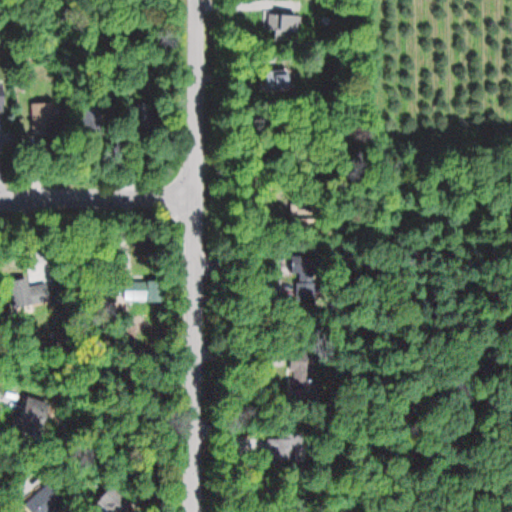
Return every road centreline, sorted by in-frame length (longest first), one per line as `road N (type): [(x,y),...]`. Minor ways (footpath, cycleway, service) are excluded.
road 1 (residential): [(195,511),(195,0)]
road 2 (residential): [(196,199),(0,200)]
